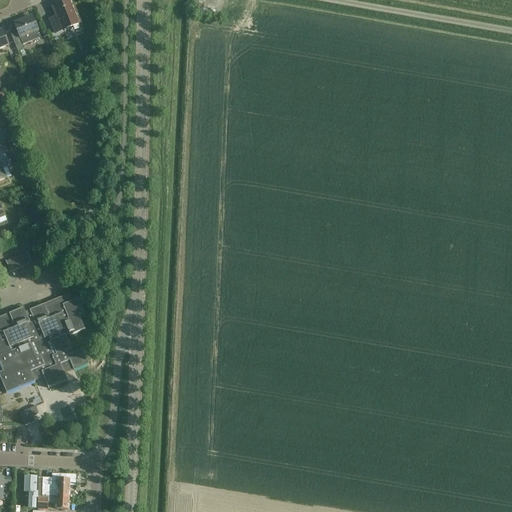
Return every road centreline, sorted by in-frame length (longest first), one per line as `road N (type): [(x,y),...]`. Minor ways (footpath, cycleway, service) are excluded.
road 1 (tertiary): [(136,331),(143,0)]
road 2 (unclassified): [(511,31),(331,0)]
road 3 (tertiary): [(130,511),(136,331)]
road 4 (residential): [(95,462),(109,433),(123,335),(136,331)]
